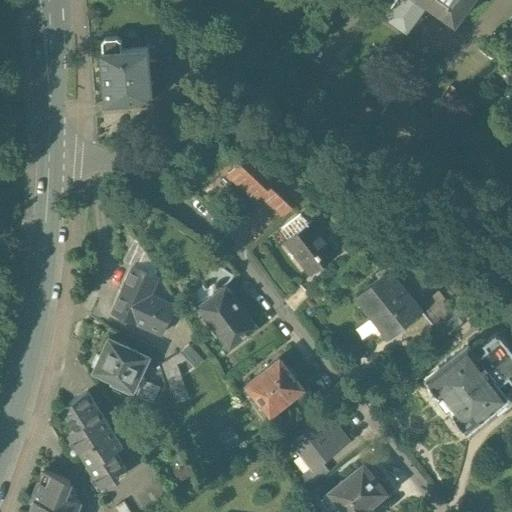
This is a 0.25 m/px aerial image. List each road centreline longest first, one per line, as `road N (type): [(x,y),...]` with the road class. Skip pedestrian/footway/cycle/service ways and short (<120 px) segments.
road 1 (residential): [(437,511),(212,231),(127,184),(58,163)]
road 2 (secondary): [(0,455),(52,246),(58,163)]
road 3 (secondary): [(58,163),(49,0)]
